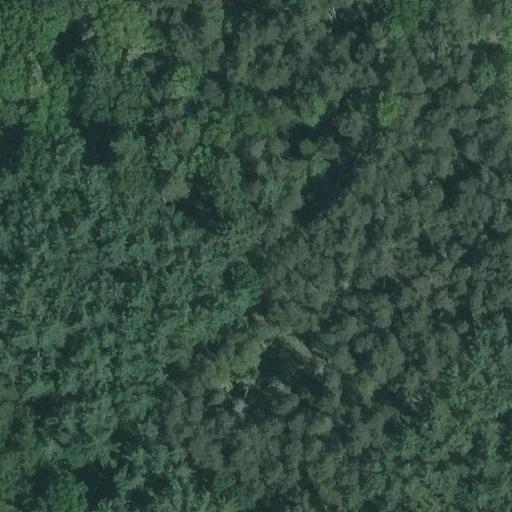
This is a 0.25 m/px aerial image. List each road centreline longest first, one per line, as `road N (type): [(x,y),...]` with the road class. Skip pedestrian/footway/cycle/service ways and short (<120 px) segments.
road 1 (track): [(438,0),(360,165),(83,511)]
road 2 (track): [(248,309),(401,415),(426,409),(511,309)]
